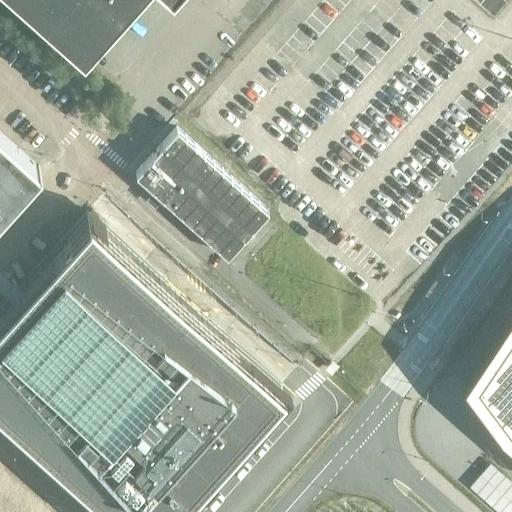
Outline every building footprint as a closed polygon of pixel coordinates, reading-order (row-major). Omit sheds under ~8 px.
[(18,0),(82,56),(126,7),(132,0),(18,0)] [(268,208),(176,126),(135,171),(227,254),(268,208)] [(0,211),(40,166),(0,130),(0,211)] [(0,306),(0,405),(119,511),(167,511),(205,471),(282,384),(87,209),(0,306)] [(0,259),(24,280),(30,286),(36,279),(0,247),(0,259)] [(511,303),(451,381),(511,433),(511,303)] [(511,511),(511,477),(491,459),(471,482),(506,511),(511,511)]
